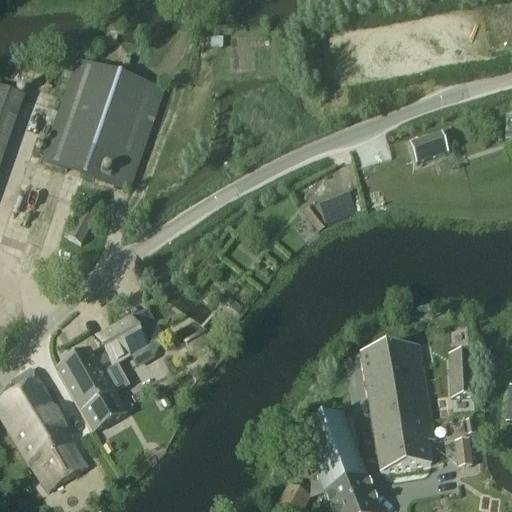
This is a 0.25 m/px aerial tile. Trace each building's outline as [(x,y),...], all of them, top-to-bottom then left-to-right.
[(128,194),(162,93),(77,64),(43,164),(128,194)] [(410,146),(416,165),(447,155),(441,136),(410,146)] [(81,248),(94,224),(84,218),(70,242),(81,248)] [(90,355),(57,374),(65,388),(93,437),(125,418),(114,398),(128,389),(116,367),(130,360),(147,350),(131,322),(96,341),(105,358),(95,364),(90,355)] [(201,333),(183,343),(189,356),(208,346),(201,333)] [(426,442),(433,442),(417,352),(365,360),(381,475),(429,468),(426,442)] [(454,380),(449,380),(450,404),(472,403),(470,359),(453,360),(454,380)] [(56,493),(92,472),(34,374),(13,387),(19,396),(0,407),(0,418),(30,470),(39,465),(56,493)] [(325,498),(367,482),(342,417),(300,433),(319,484),(298,492),(289,487),(275,511),(303,511),(310,500),(324,495),(325,498)] [(468,445),(454,446),(457,464),(470,463),(468,445)] [(377,511),(367,482),(325,498),(329,511),(377,511)]
